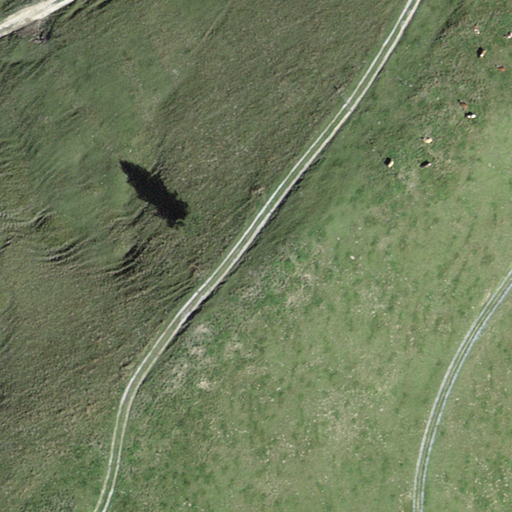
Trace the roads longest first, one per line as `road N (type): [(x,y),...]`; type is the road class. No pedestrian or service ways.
road 1 (track): [(101,511),(137,382),(342,120),(417,0)]
road 2 (track): [(420,511),(429,437),(459,361),(511,279)]
